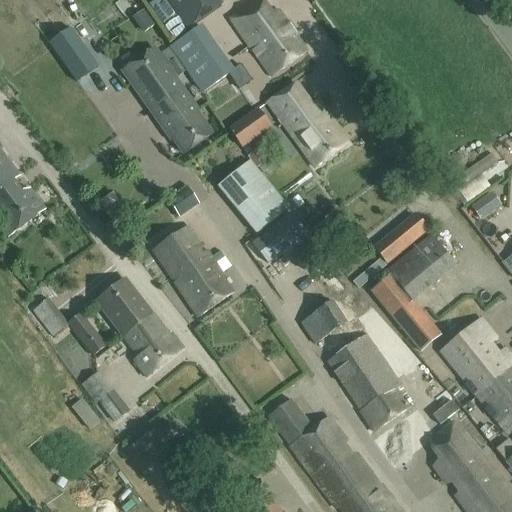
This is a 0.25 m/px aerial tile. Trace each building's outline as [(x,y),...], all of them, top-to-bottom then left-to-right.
[(132,0),(120,0),(113,5),(120,16),(136,6),(132,0)] [(167,0),(187,30),(219,10),(212,0),(167,0)] [(270,14),(259,0),(258,0),(229,20),(252,53),(252,52),(271,79),(306,54),(284,23),(285,22),(278,12),(270,14)] [(102,27),(116,13),(109,5),(94,19),(102,27)] [(146,17),(134,22),(140,36),(152,30),(146,17)] [(98,68),(71,29),(50,44),(77,83),(98,68)] [(201,95),(228,76),(196,30),(169,49),(201,95)] [(151,112),(183,90),(154,49),(122,71),(151,112)] [(52,56),(37,62),(43,75),(57,69),(52,56)] [(95,83),(82,87),(88,103),(101,98),(95,83)] [(311,105),(295,83),(267,104),(315,168),(348,143),(316,101),(311,105)] [(183,90),(151,112),(165,133),(167,131),(183,154),(212,135),(196,112),(197,111),(183,90)] [(242,149),(271,127),(258,108),(229,129),(242,149)] [(0,224),(9,237),(44,212),(28,191),(21,193),(13,182),(18,178),(0,153),(0,224)] [(256,236),(288,209),(249,161),(217,189),(256,236)] [(179,219),(198,206),(199,205),(187,188),(167,201),(179,219)] [(383,257),(389,264),(390,264),(399,256),(429,230),(414,213),(385,237),(374,246),(383,257)] [(290,215),(253,245),(268,264),(305,234),(290,215)] [(320,238),(334,228),(326,218),(312,229),(320,238)] [(197,318),(233,293),(214,266),(215,265),(188,226),(153,251),(178,288),(177,289),(197,318)] [(421,351),(440,335),(414,302),(435,284),(456,266),(430,235),(387,272),(391,276),(371,292),(421,351)] [(168,336),(125,280),(96,302),(138,357),(133,361),(146,378),(183,349),(171,334),(168,336)] [(375,329),(364,312),(348,291),(300,324),(315,345),(340,328),(351,345),(328,361),(374,433),(408,409),(396,391),(402,387),(380,353),(398,338),(385,321),(375,329)] [(106,346),(81,313),(67,325),(92,357),(106,346)] [(442,353),(476,397),(511,368),(511,357),(506,350),(497,357),(488,347),(497,339),(482,321),(442,353)] [(511,433),(511,368),(476,397),(502,429),(507,435),(508,435),(511,433)] [(314,429),(304,417),(291,401),(267,418),(335,509),(339,506),(342,511),(402,511),(390,495),(388,497),(357,454),(351,456),(344,445),(346,442),(329,418),(314,429)] [(170,428),(197,440),(206,419),(179,407),(170,428)] [(128,417),(114,427),(123,441),(138,431),(128,417)] [(511,511),(511,491),(453,423),(427,443),(438,459),(433,466),(446,484),(452,483),(459,491),(454,496),(465,511),(511,511)] [(511,443),(508,439),(495,450),(506,463),(511,470),(511,443)]
